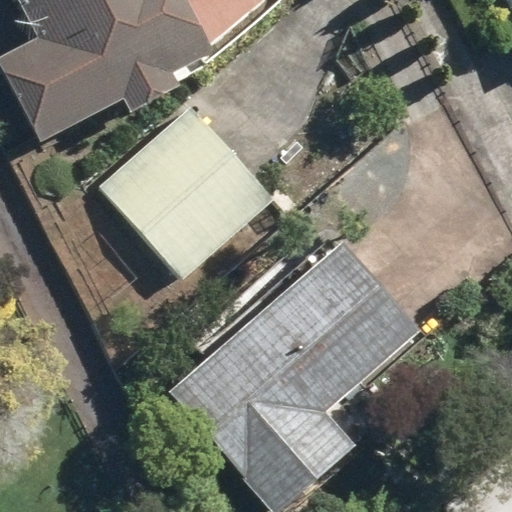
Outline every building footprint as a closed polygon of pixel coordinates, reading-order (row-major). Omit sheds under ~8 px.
[(0,61),(0,116),(20,156),(104,114),(110,128),(158,103),(151,90),(192,70),(157,0),(0,0),(0,10),(20,52),(0,61)] [(511,0),(494,0),(511,35),(511,0)] [(89,191),(171,286),(262,207),(181,113),(89,191)] [(152,407),(243,511),(279,511),(335,463),(305,427),(398,347),(321,259),(152,407)] [(422,497),(429,511),(511,511),(511,457),(510,453),(422,497)]
